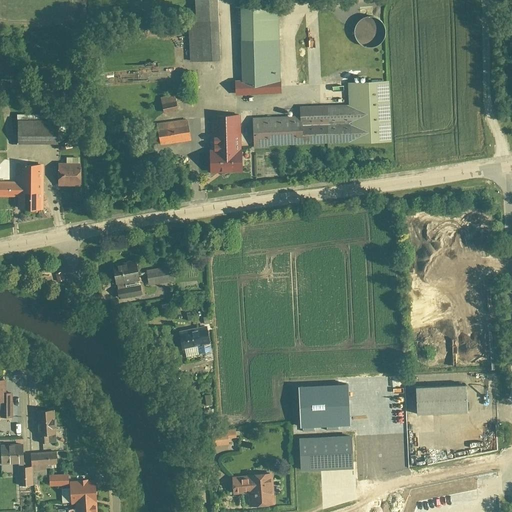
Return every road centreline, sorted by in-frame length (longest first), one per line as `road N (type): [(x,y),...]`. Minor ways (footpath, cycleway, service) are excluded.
road 1 (tertiary): [(62,237),(511,169)]
road 2 (residential): [(62,237),(82,292),(183,411),(196,511)]
road 3 (residential): [(114,511),(107,462),(88,416),(32,366),(0,352)]
road 4 (track): [(484,0),(485,108),(509,169)]
road 5 (unknown): [(370,499),(511,472)]
